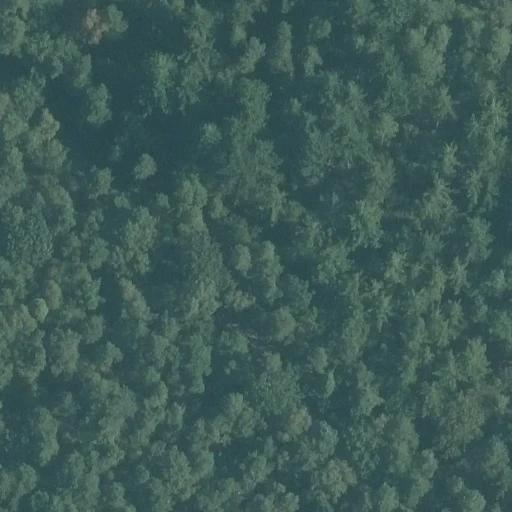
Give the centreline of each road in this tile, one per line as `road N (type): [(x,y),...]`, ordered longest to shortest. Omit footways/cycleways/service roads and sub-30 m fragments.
road 1 (unclassified): [(388,511),(0,76)]
road 2 (track): [(241,348),(511,214)]
